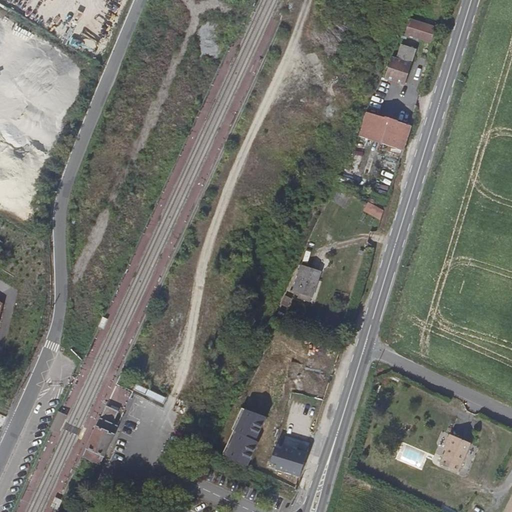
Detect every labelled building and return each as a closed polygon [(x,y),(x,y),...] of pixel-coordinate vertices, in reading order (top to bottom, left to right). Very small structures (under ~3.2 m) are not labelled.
[(430,44),(434,31),(410,23),(406,35),(430,44)] [(409,72),(415,51),(401,46),(396,61),(390,58),(389,61),(383,80),(404,87),(409,72)] [(399,158),(408,127),(368,114),(346,185),(386,199),(399,158)] [(380,220),(383,211),(366,204),(363,214),(380,220)] [(293,294),(315,299),(322,267),(299,262),(293,294)] [(107,403),(102,414),(110,418),(119,422),(124,411),(107,403)] [(7,419),(11,411),(5,408),(0,416),(7,419)] [(59,431),(67,412),(58,409),(51,428),(59,431)] [(227,459),(238,437),(234,435),(241,417),(229,411),(228,413),(210,451),(227,459)] [(108,447),(116,431),(115,430),(106,426),(98,422),(94,431),(91,439),(88,445),(83,457),(101,464),(108,447)] [(459,477),(473,447),(452,437),(445,452),(448,455),(442,468),(459,477)] [(298,478),(306,456),(274,447),(269,463),(275,465),(274,470),(298,478)]
